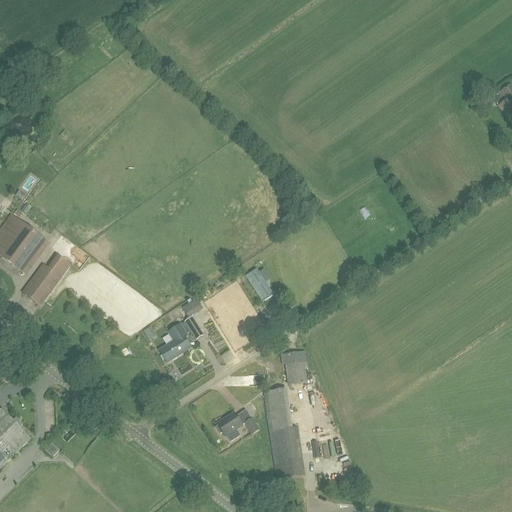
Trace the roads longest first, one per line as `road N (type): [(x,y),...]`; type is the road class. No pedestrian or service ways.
road 1 (unclassified): [(135,435),(511,182)]
road 2 (tertiary): [(135,435),(0,333)]
road 3 (unknown): [(40,364),(42,423),(0,487)]
road 4 (tertiary): [(236,511),(135,435)]
